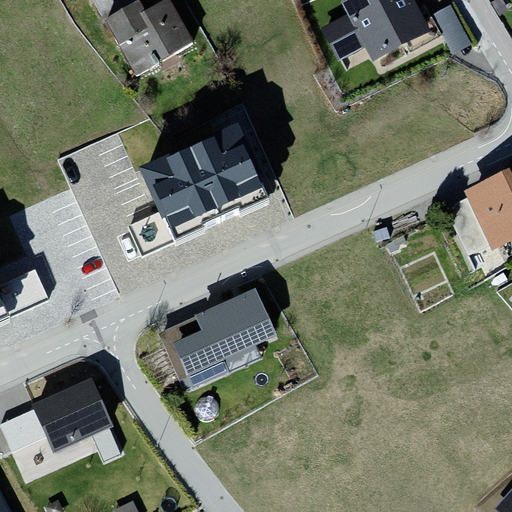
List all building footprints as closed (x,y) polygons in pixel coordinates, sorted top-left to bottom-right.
[(135,0),(91,0),(105,24),(138,5),(135,0)] [(412,0),(352,0),(340,7),(346,17),(317,32),(336,68),(362,54),(369,67),(431,34),(412,0)] [(193,45),(169,3),(145,17),(138,5),(105,24),(136,79),(193,45)] [(450,5),(432,15),(450,52),(452,56),(472,47),(450,5)] [(172,244),(175,251),(204,238),(203,233),(237,218),(240,220),(268,208),(257,187),(261,185),(238,133),(209,145),(211,150),(165,171),(163,167),(139,177),(157,215),(172,244)] [(490,249),(493,255),(511,246),(511,180),(510,176),(464,196),(467,202),(490,249)] [(467,202),(445,212),(468,260),(490,249),(467,202)] [(172,244),(157,215),(154,217),(127,230),(141,261),(172,244)] [(48,299),(35,269),(0,285),(0,289),(11,317),(48,299)] [(182,372),(190,390),(228,373),(224,364),(276,341),(254,293),(195,320),(202,336),(172,349),(182,372)] [(0,320),(8,317),(0,296),(0,295),(0,320)] [(202,336),(195,320),(155,337),(172,376),(182,372),(172,349),(202,336)] [(123,454),(92,384),(32,410),(33,412),(45,440),(53,457),(92,439),(103,464),(123,454)] [(33,412),(1,426),(14,454),(45,440),(33,412)] [(511,511),(511,494),(496,511),(511,511)]
